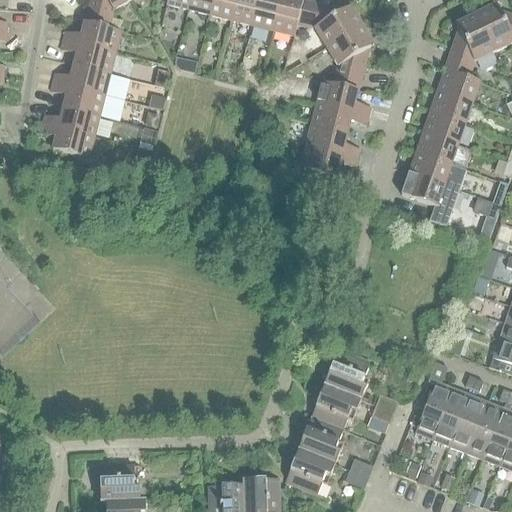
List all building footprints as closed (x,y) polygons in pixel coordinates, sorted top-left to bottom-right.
[(112,13),(131,2),(130,0),(89,0),(86,13),(110,19),(112,13)] [(167,0),(165,7),(187,12),(190,0),(167,0)] [(208,17),(212,0),(190,0),(187,12),(208,17)] [(212,0),(208,17),(229,23),(234,0),(212,0)] [(250,28),(256,0),(234,0),(229,23),(250,28)] [(256,0),(250,28),(271,33),(279,0),(256,0)] [(293,39),(296,27),(302,3),(291,0),(279,0),(271,33),(293,39)] [(314,5),(302,3),(296,27),(308,30),(314,5)] [(313,31),(325,50),(361,29),(349,10),(337,17),(334,10),(314,5),(308,30),(313,31)] [(495,7),(475,17),(493,54),(511,45),(511,17),(507,16),(501,19),(495,7)] [(86,13),(83,25),(107,31),(110,19),(86,13)] [(493,54),(475,17),(455,27),(460,39),(454,42),(447,62),(471,70),(473,64),(493,54)] [(62,43),(114,56),(119,34),(107,31),(83,25),(80,38),(64,34),(62,43)] [(372,49),(361,29),(325,50),(337,70),(338,63),(363,69),(365,61),(361,55),(372,49)] [(72,68),(109,77),(114,56),(62,43),(60,53),(75,57),(72,68)] [(436,95),(471,107),(478,86),(467,82),(471,70),(447,62),(443,74),(436,95)] [(337,70),(335,75),(360,81),(363,69),(338,63),(337,70)] [(195,77),(198,66),(189,64),(187,75),(195,77)] [(54,76),(52,86),(103,98),(109,77),(72,68),(70,80),(54,76)] [(172,88),(176,73),(162,69),(158,84),(172,88)] [(360,81),(335,75),(332,87),(357,94),(360,81)] [(354,106),(357,94),(332,87),(320,84),(315,106),(367,119),(369,110),(354,106)] [(65,98),(62,110),(98,119),(103,98),(52,86),(49,94),(65,98)] [(275,96),(285,99),(287,89),(277,87),(275,96)] [(429,115),(464,127),(471,107),(436,95),(429,115)] [(162,112),(165,101),(151,98),(148,108),(162,112)] [(364,128),(367,119),(315,106),(310,127),(346,136),(349,124),(364,128)] [(44,118),(41,127),(93,140),(98,119),(62,110),(59,122),(44,118)] [(422,135),(457,148),(464,127),(429,115),(422,135)] [(147,116),(144,128),(156,131),(159,119),(147,116)] [(87,162),(93,140),(41,127),(39,136),(55,140),(51,153),(87,162)] [(310,127),(304,148),(356,161),(359,152),(343,148),(346,136),(310,127)] [(415,156),(450,168),(457,148),(422,135),(415,156)] [(151,154),(152,149),(139,145),(138,150),(151,154)] [(354,170),(356,161),(304,148),(299,168),(293,167),(290,181),(332,192),(338,166),(354,170)] [(139,152),(133,179),(145,182),(152,155),(139,152)] [(450,168),(415,156),(407,176),(443,188),(450,168)] [(511,171),(511,166),(505,165),(501,179),(509,182),(511,171)] [(443,188),(407,176),(400,197),(435,210),(443,188)] [(499,208),(504,194),(496,191),(491,205),(499,208)] [(480,201),(475,215),(487,220),(491,205),(480,201)] [(499,208),(491,205),(487,220),(494,222),(499,208)] [(486,219),(478,240),(487,243),(494,222),(487,220),(486,219)] [(495,242),(491,252),(499,255),(503,245),(495,242)] [(494,270),(499,256),(485,252),(481,265),(494,270)] [(511,310),(509,309),(503,326),(511,329),(511,310)] [(511,348),(511,329),(503,326),(497,343),(511,348)] [(455,329),(451,341),(463,345),(468,333),(455,329)] [(511,348),(497,343),(491,361),(490,361),(488,369),(511,378),(511,348)] [(329,373),(323,388),(359,403),(368,382),(363,380),(368,368),(336,355),(331,368),(329,367),(327,372),(329,373)] [(435,366),(427,384),(433,387),(434,384),(440,386),(446,371),(435,366)] [(470,393),(475,382),(468,380),(463,390),(470,393)] [(481,385),(475,382),(470,393),(477,396),(481,385)] [(413,437),(431,444),(452,391),(440,386),(434,384),(433,387),(413,437)] [(310,421),(342,433),(346,421),(351,423),(359,403),(323,388),(317,403),(314,403),(312,408),(315,409),(310,421)] [(431,444),(448,450),(469,398),(452,391),(431,444)] [(504,406),(508,395),(501,393),(497,403),(504,406)] [(385,396),(378,418),(394,423),(401,402),(385,396)] [(448,450),(464,457),(485,404),(469,398),(448,450)] [(485,404),(464,457),(481,464),(502,411),(485,404)] [(481,464),(498,470),(511,434),(511,414),(502,411),(481,464)] [(303,438),(297,453),(334,467),(339,469),(343,459),(338,457),(342,447),(337,445),(342,433),(310,421),(305,432),(303,431),(301,437),(303,438)] [(387,427),(378,424),(375,433),(384,436),(387,427)] [(511,434),(498,470),(511,475),(511,434)] [(334,467),(297,453),(291,468),(289,467),(286,472),(289,473),(284,486),(316,498),(321,486),(325,488),(334,467)] [(358,459),(350,482),(368,488),(377,466),(358,459)] [(414,480),(419,469),(408,465),(404,476),(414,480)] [(105,505),(139,503),(138,481),(133,482),(132,468),(98,470),(99,483),(96,483),(96,489),(99,489),(99,506),(105,505)] [(427,490),(431,480),(420,475),(415,486),(427,490)] [(445,477),(439,491),(448,494),(454,481),(445,477)] [(243,511),(278,511),(277,482),(264,482),(264,480),(258,480),(258,483),(241,483),(242,488),(243,511)] [(243,511),(242,488),(226,489),(226,487),(220,487),(220,489),(207,490),(207,511),(243,511)] [(477,509),(482,497),(470,493),(466,505),(477,509)] [(486,500),(482,511),(485,511),(487,511),(492,502),(486,500)] [(105,505),(104,511),(144,511),(144,503),(139,503),(105,505)]
